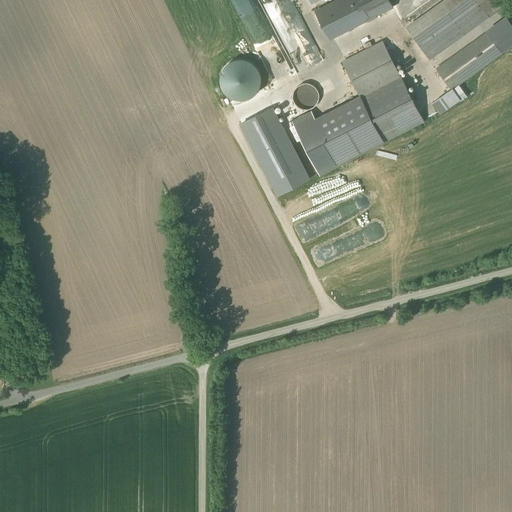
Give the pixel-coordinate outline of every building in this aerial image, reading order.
[(321,21),(331,40),(394,7),(389,0),(358,0),(359,1),(321,21)] [(446,0),(407,28),(431,60),(485,21),(475,7),(484,0),(446,0)] [(511,31),(504,20),(436,69),(452,90),(511,47),(511,31)] [(320,170),(424,118),(386,41),(345,61),(359,90),(296,122),(320,170)] [(262,81),(262,74),(260,68),(256,63),(250,59),(244,57),(237,57),(231,60),(225,64),(221,71),(220,78),(221,85),(225,92),(230,97),(237,99),(245,99),(251,97),(257,93),(260,88),(262,81)] [(321,100),(321,97),(321,95),(320,92),(318,90),(317,88),(314,86),(312,85),(309,84),(307,84),(305,85),(302,86),(300,87),(298,89),(296,91),(295,93),(295,96),(295,98),(295,100),(296,102),(297,105),(299,107),(301,109),(304,110),(306,110),(308,111),(311,110),(313,109),(316,108),(317,107),(319,104),(320,102),(321,100)]
